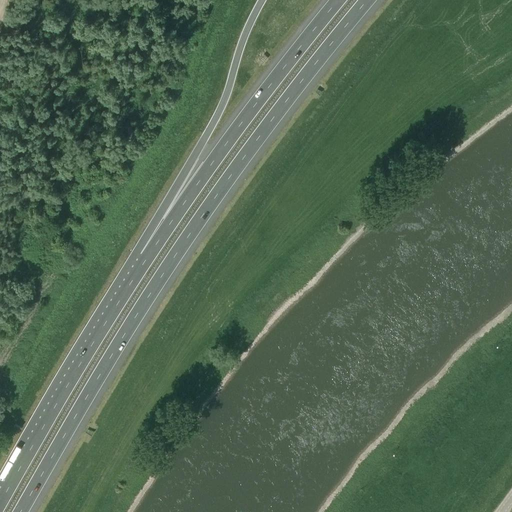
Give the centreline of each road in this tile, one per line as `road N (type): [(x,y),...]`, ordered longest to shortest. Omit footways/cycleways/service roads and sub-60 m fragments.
road 1 (motorway): [(21,511),(149,294),(368,0)]
road 2 (motorway): [(338,0),(148,254)]
road 3 (motorway): [(148,254),(0,502)]
road 4 (motorway): [(262,0),(219,110),(159,210),(148,254)]
